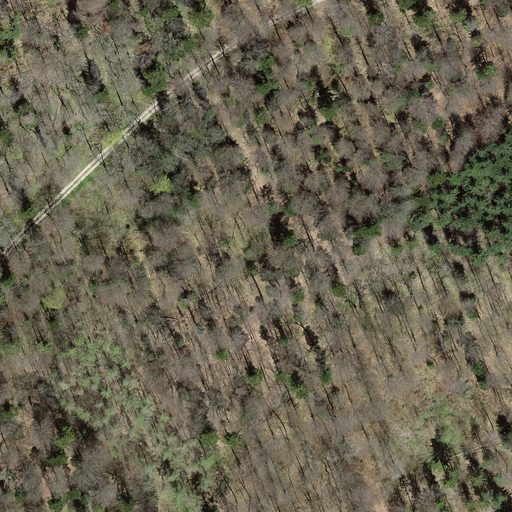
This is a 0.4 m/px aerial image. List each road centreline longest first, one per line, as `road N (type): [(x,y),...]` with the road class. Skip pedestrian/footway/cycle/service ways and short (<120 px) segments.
road 1 (track): [(511,115),(435,178),(372,246),(199,511)]
road 2 (track): [(0,279),(178,80),(318,0)]
